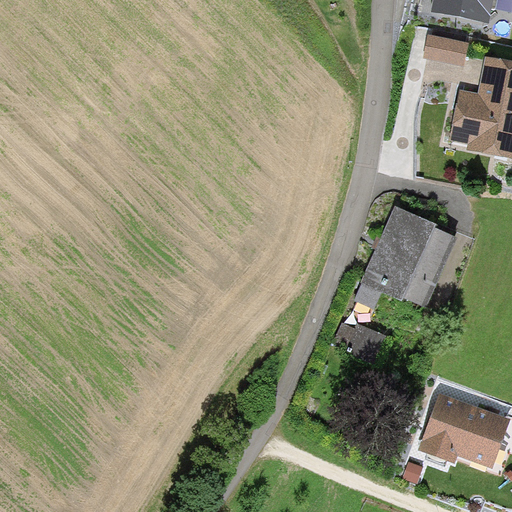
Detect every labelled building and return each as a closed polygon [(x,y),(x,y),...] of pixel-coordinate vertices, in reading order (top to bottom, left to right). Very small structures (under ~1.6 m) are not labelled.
[(490,0),(435,0),(434,7),(486,20),(490,0)] [(470,46),(428,37),(423,59),(466,68),(470,46)] [(445,143),(511,157),(511,150),(511,64),(487,59),(480,95),(457,90),(445,143)] [(438,238),(393,219),(355,307),(377,316),(384,298),(426,317),(454,252),(435,244),(438,238)] [(342,327),(334,345),(378,364),(389,340),(358,327),(355,332),(342,327)] [(504,423),(439,400),(424,443),(488,466),(504,423)]
